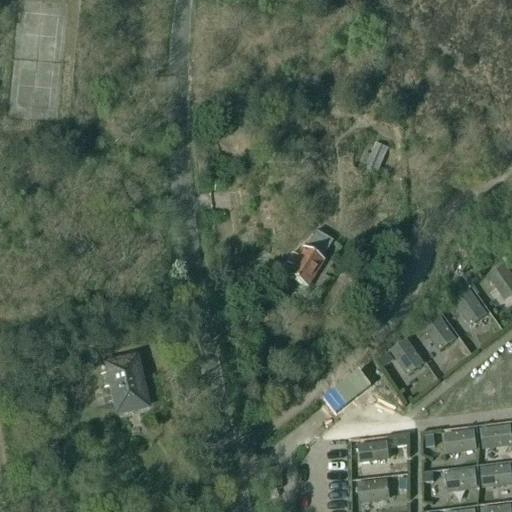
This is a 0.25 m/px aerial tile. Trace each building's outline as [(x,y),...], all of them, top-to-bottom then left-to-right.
[(364,169),(363,170),(376,176),(387,151),(375,145),(369,157),(365,155),(359,167),(364,169)] [(305,252),(302,250),(297,259),(292,256),(286,266),(291,269),(285,278),(305,290),(323,263),(320,262),(331,244),(316,234),(305,252)] [(511,299),(511,276),(505,267),(487,279),(505,304),(511,299)] [(487,317),(469,292),(452,305),(470,329),(487,317)] [(456,341),(438,317),(421,330),(439,354),(456,341)] [(425,366),(407,341),(390,354),(407,379),(425,366)] [(379,364),(384,370),(393,363),(389,357),(379,364)] [(117,416),(146,409),(135,359),(105,366),(117,416)] [(358,374),(324,402),(336,417),(370,389),(358,374)] [(511,449),(511,444),(510,428),(480,432),(483,453),(511,449)] [(477,455),(474,432),(444,437),(447,459),(477,455)] [(427,451),(435,450),(433,438),(425,439),(427,451)] [(406,440),(396,441),(397,449),(407,448),(406,440)] [(511,488),(510,467),(480,470),(482,491),(511,488)] [(477,493),(475,471),(445,475),(447,497),(477,493)] [(433,477),(423,477),(423,486),(433,486),(433,477)] [(399,493),(407,493),(407,481),(399,481),(399,493)] [(389,504),(387,483),(357,486),(359,507),(389,504)]
